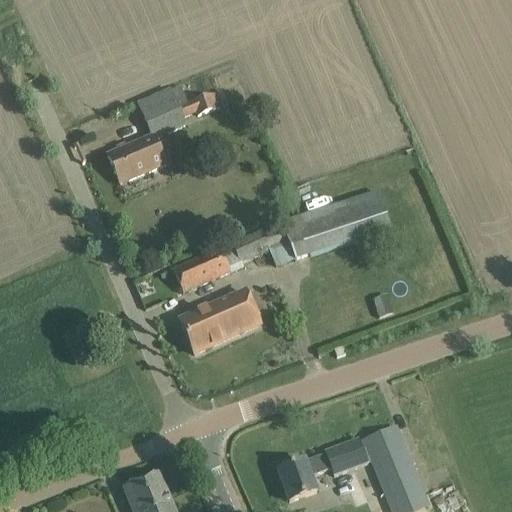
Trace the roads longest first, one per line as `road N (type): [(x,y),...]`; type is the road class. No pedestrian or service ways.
road 1 (unclassified): [(193,431),(38,85)]
road 2 (unclassified): [(193,431),(511,321)]
road 3 (residential): [(0,508),(193,431)]
